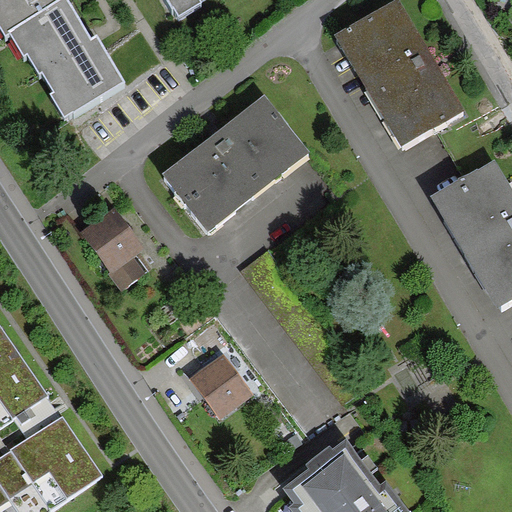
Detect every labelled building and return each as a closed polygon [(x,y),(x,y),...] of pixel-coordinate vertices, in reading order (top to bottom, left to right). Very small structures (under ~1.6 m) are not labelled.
[(13,40),(67,7),(62,0),(0,0),(0,35),(5,44),(13,40)] [(172,0),(183,18),(207,4),(204,0),(172,0)] [(407,148),(466,111),(437,64),(401,5),(342,42),(407,148)] [(63,123),(124,86),(99,45),(92,49),(87,40),(67,7),(13,40),(63,123)] [(209,236),(310,157),(265,101),(218,138),(165,180),(209,236)] [(502,307),(511,301),(511,190),(497,165),(439,199),(502,307)] [(136,259),(146,252),(118,213),(103,223),(86,235),(125,292),(148,276),(136,259)] [(0,433),(53,399),(0,318),(0,433)] [(222,420),(256,394),(225,356),(210,368),(191,382),(222,420)] [(0,466),(0,511),(59,511),(109,480),(70,421),(0,466)] [(406,511),(387,487),(381,491),(347,445),(284,492),(298,511),(406,511)]
